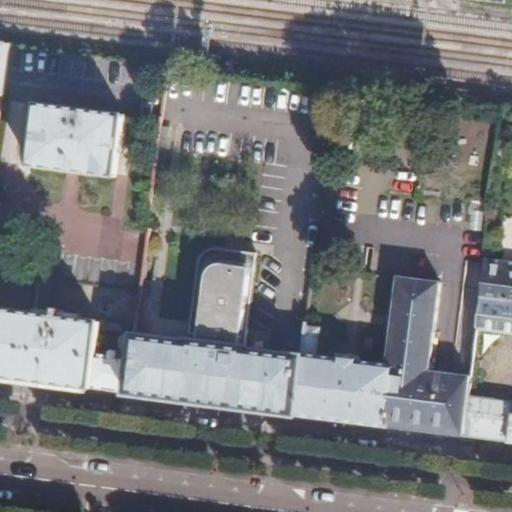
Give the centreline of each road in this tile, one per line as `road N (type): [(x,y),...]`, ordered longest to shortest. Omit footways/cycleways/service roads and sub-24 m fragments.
road 1 (residential): [(49,402),(290,436)]
road 2 (secondary): [(280,511),(42,481)]
road 3 (residential): [(290,436),(458,459)]
